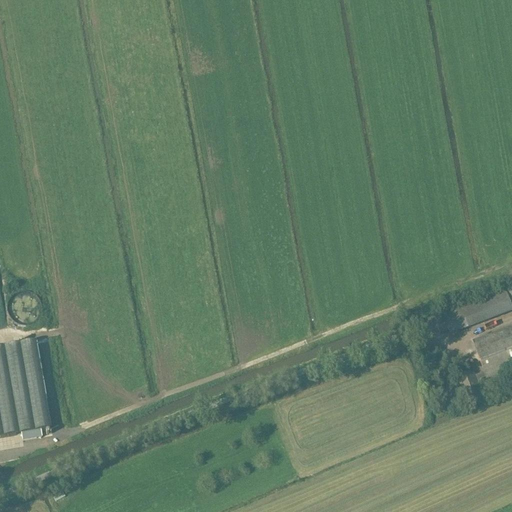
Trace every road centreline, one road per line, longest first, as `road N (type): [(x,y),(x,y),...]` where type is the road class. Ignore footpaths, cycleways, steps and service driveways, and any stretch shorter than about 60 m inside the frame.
road 1 (track): [(0,456),(499,268)]
road 2 (unclassified): [(0,495),(398,336)]
